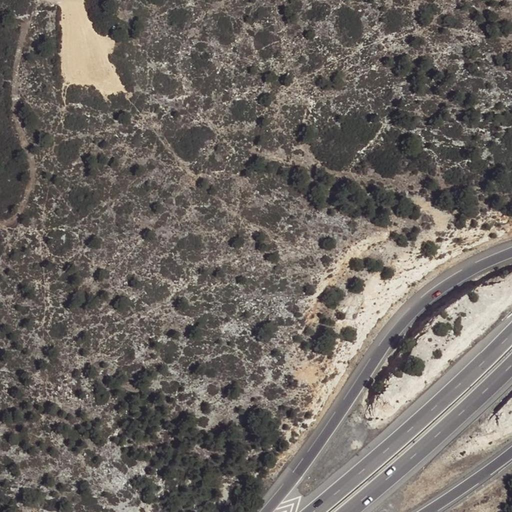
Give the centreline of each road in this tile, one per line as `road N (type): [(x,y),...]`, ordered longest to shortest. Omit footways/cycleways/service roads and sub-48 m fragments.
road 1 (trunk): [(511,251),(452,279),(410,314),(266,511)]
road 2 (trunk): [(511,335),(312,511)]
road 3 (trunk): [(345,511),(511,365)]
